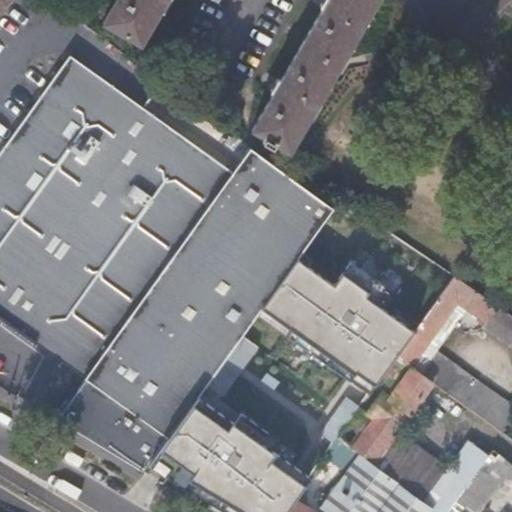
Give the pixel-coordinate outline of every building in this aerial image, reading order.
[(0,0),(0,13),(10,0),(0,0)] [(113,0),(103,18),(141,40),(163,0),(113,0)] [(274,90),(252,128),(289,149),(376,0),(322,0),(320,5),(323,6),(281,78),(278,76),(271,88),(274,90)] [(0,314),(85,376),(128,313),(214,371),(332,208),(252,149),(234,173),(71,55),(0,154),(0,314)] [(342,215),(372,236),(380,224),(344,201),(342,215)] [(366,246),(387,260),(400,238),(380,224),(372,236),(366,246)] [(387,260),(439,295),(455,273),(427,255),(400,238),(387,260)] [(439,295),(397,353),(409,361),(433,379),(453,394),(503,431),(511,418),(511,402),(436,349),(467,306),(486,319),(483,324),(511,344),(511,313),(455,273),(439,295)] [(214,371),(128,313),(85,376),(54,422),(140,479),(166,441),(205,384),(214,371)] [(409,361),(397,353),(346,423),(357,432),(349,442),(353,445),(376,415),(368,410),(383,391),(390,396),(408,371),(404,367),(409,361)] [(433,379),(409,361),(404,367),(408,371),(390,396),(383,391),(368,410),(376,415),(353,445),(360,450),(373,460),(395,430),(397,431),(399,429),(411,412),(410,410),(433,379)] [(225,380),(214,371),(205,384),(216,392),(225,380)] [(216,392),(205,384),(166,441),(212,465),(218,457),(226,456),(234,461),(257,430),(213,397),(216,392)] [(449,467),(399,429),(397,431),(395,430),(373,460),(425,499),(449,467)] [(470,438),(449,467),(425,499),(435,508),(441,511),(483,511),(481,511),(480,510),(478,511),(461,511),(453,506),(464,490),(485,506),(507,476),(511,479),(511,462),(494,449),(491,454),(470,438)] [(373,460),(360,450),(319,505),(325,509),(329,511),(432,511),(435,508),(425,499),(373,460)] [(478,511),(480,510),(481,511),(485,506),(464,490),(453,506),(461,511),(478,511)] [(313,511),(315,510),(293,497),(281,511),(313,511)]
